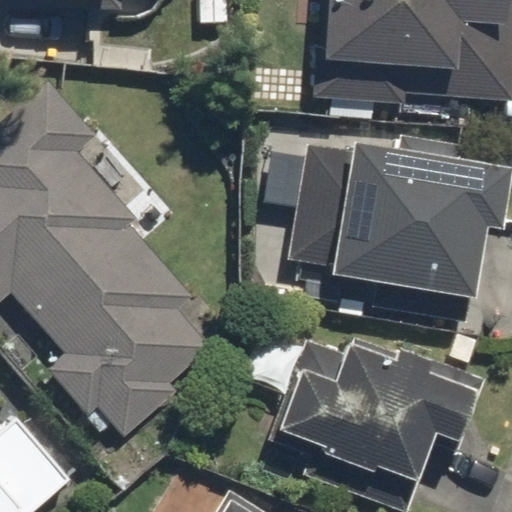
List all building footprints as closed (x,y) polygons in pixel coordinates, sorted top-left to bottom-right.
[(0,0),(0,12),(119,12),(119,0),(0,0)] [(511,0),(311,0),(304,102),(398,108),(399,98),(506,105),(511,15),(511,0)] [(91,138),(39,82),(0,117),(0,299),(3,296),(58,356),(41,371),(83,417),(91,410),(119,441),(172,392),(166,385),(206,349),(171,311),(187,296),(124,227),(132,220),(73,155),(91,138)] [(387,152),(298,138),(279,263),(319,269),(317,279),(359,285),(355,310),(462,325),(475,237),(491,240),(501,169),(460,162),(462,147),(390,136),(387,152)] [(456,450),(480,382),(346,335),(340,352),(299,337),(261,445),(300,458),(293,478),(390,511),(402,511),(427,440),(456,450)] [(0,511),(31,511),(65,483),(10,418),(0,426),(0,511)] [(258,511),(224,490),(209,511),(258,511)]
